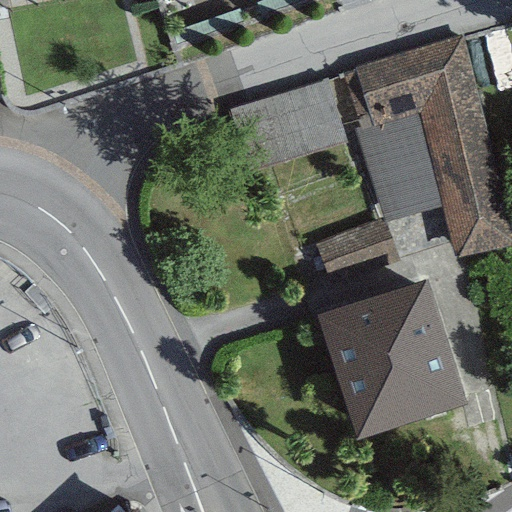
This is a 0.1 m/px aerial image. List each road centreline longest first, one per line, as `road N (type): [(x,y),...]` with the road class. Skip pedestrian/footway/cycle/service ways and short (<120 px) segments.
road 1 (residential): [(39,209),(97,141),(183,92),(459,0)]
road 2 (tertiary): [(209,511),(101,273),(39,209)]
